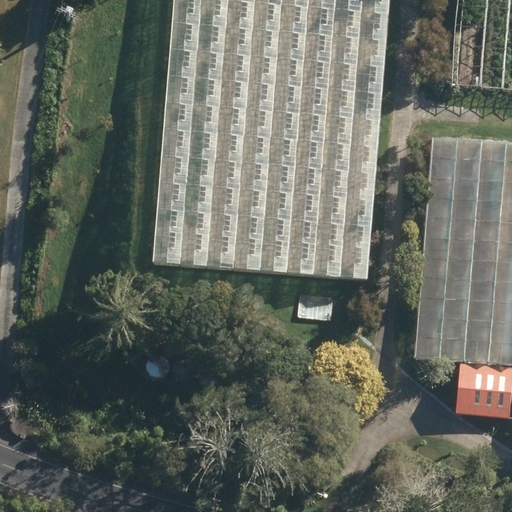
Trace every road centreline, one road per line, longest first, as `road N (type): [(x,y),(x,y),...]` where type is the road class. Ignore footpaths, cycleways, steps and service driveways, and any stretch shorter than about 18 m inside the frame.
road 1 (track): [(322,511),(363,451),(386,377),(415,0)]
road 2 (unclassified): [(0,259),(31,0)]
road 3 (track): [(363,451),(422,421),(511,465)]
road 4 (unclassified): [(139,511),(0,462)]
